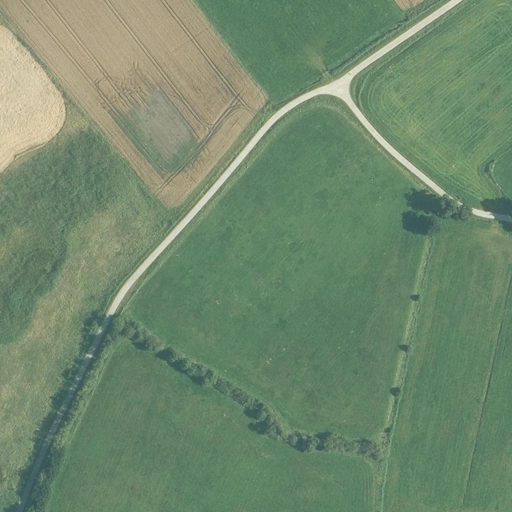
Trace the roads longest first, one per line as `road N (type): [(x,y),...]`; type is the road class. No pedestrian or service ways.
road 1 (unclassified): [(18,511),(121,294),(280,112),(334,87)]
road 2 (unclassified): [(511,222),(442,196),(334,87)]
road 3 (unclassified): [(334,87),(460,0)]
